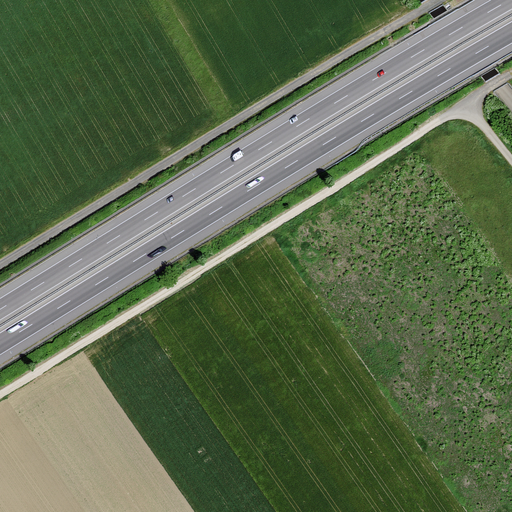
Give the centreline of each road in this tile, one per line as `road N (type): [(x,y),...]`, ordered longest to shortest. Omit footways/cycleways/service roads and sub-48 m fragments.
road 1 (track): [(511,161),(464,103),(0,394)]
road 2 (motorway): [(0,344),(511,32)]
road 3 (motorway): [(509,0),(0,309)]
road 4 (track): [(0,264),(439,0)]
road 5 (track): [(428,0),(511,100)]
